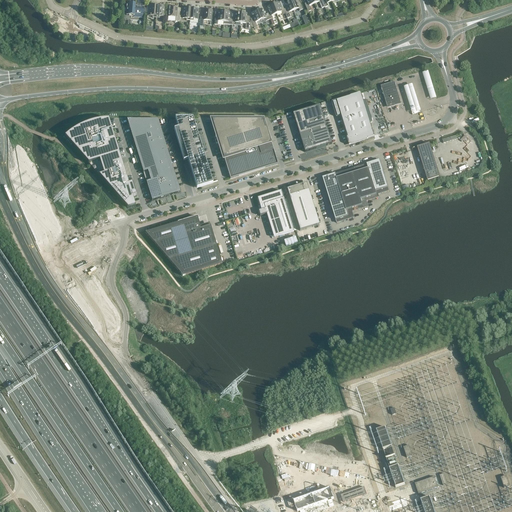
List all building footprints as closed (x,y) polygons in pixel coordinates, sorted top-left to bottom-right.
[(293,0),(291,0),(290,1),(294,11),(298,9),(299,11),(303,10),(300,4),(299,1),(297,1),(296,0),(293,0)] [(306,0),(307,3),(304,4),(308,12),(311,11),(309,6),(314,4),(312,0),(306,0)] [(312,0),(314,4),(319,2),(320,4),(321,9),(324,7),(323,3),(322,1),(321,0),(312,0)] [(286,6),(283,7),(284,10),(285,13),(286,16),(287,19),(291,17),(289,12),(294,11),(290,1),(286,2),(286,3),(285,4),(286,6)] [(276,3),(272,4),(276,14),(281,12),(282,15),(285,13),(284,10),(283,7),(280,9),(278,3),(276,4),(276,3)] [(134,15),(134,18),(143,18),(143,15),(144,7),(135,7),(135,4),(127,4),(127,9),(126,11),(126,15),(134,15)] [(270,13),(267,14),(269,20),(270,20),(272,19),(271,16),(276,14),(272,4),(269,6),(267,7),(270,13)] [(156,18),(157,6),(149,5),(148,16),(153,16),(152,18),(156,18)] [(157,6),(156,18),(159,18),(160,17),(164,17),(165,7),(157,6)] [(169,7),(168,17),(175,17),(175,21),(180,22),(180,18),(180,15),(180,14),(177,14),(177,8),(169,7)] [(180,15),(180,18),(182,18),(182,19),(186,19),(186,21),(190,21),(191,9),(183,8),(182,15),(180,15)] [(191,9),(190,21),(192,21),(193,21),(193,20),(198,20),(199,9),(192,9),(191,9)] [(260,9),(256,11),(260,21),(261,23),(269,20),(267,14),(264,15),(262,9),(260,10),(260,9)] [(212,10),(204,10),(204,18),(200,18),(200,27),(203,27),(204,20),(211,21),(212,10)] [(215,15),(214,25),(218,25),(223,25),(223,24),(223,22),(224,11),(220,11),(220,12),(218,12),(218,13),(217,13),(217,15),(215,15)] [(223,22),(223,24),(232,25),(232,19),(229,19),(229,13),(228,12),(224,11),(223,22)] [(253,13),(251,14),(255,21),(252,23),(254,29),(257,27),(255,23),(260,21),(256,11),(253,12),(253,13)] [(232,19),(232,25),(235,25),(240,26),(240,23),(241,13),(237,13),(236,13),(235,19),(232,19)] [(241,13),(240,23),(246,24),(245,29),(249,29),(249,23),(246,22),(247,14),(245,14),(245,13),(241,13)] [(298,21),(290,24),(292,30),(300,26),(298,21)] [(428,71),(422,73),(430,100),(436,98),(428,71)] [(394,83),(382,87),(388,107),(400,104),(394,83)] [(412,85),(404,88),(412,115),(421,112),(412,85)] [(336,101),(331,102),(336,117),(341,116),(349,144),(374,137),(374,136),(361,93),(336,101)] [(320,105),(293,114),(304,152),(331,144),(320,105)] [(179,130),(174,132),(184,161),(188,160),(197,188),(212,183),(192,119),(175,119),(177,124),(179,130)] [(70,133),(65,137),(78,151),(88,163),(100,159),(104,174),(99,176),(128,209),(135,206),(132,197),(136,196),(132,183),(128,184),(123,168),(115,140),(109,120),(103,120),(97,121),(91,122),(85,124),(80,127),(74,130),(70,133)] [(158,120),(127,120),(152,201),(180,192),(158,120)] [(227,120),(212,120),(217,137),(215,137),(220,137),(222,143),(220,144),(221,148),(223,148),(224,151),(222,152),(224,160),(230,179),(278,164),(267,129),(267,128),(265,128),(262,120),(242,120),(227,120)] [(430,144),(417,147),(427,181),(440,177),(430,144)] [(336,174),(323,178),(337,223),(354,218),(352,212),(368,207),(366,201),(379,198),(378,195),(389,191),(379,161),(367,165),(368,169),(357,172),(342,177),(337,178),(336,174)] [(302,185),(287,189),(300,231),(319,225),(308,190),(304,192),(302,185)] [(281,191),(257,199),(259,206),(261,210),(258,211),(260,216),(271,213),(279,237),(294,232),(281,191)] [(195,218),(145,233),(182,277),(222,265),(210,224),(198,227),(195,218)] [(288,239),(289,245),(298,243),(297,237),(288,239)] [(376,431),(383,450),(392,447),(386,427),(376,431)] [(403,448),(407,458),(413,456),(409,446),(403,448)] [(389,469),(396,488),(405,485),(398,465),(389,469)] [(440,476),(443,486),(448,484),(444,474),(440,476)] [(501,478),(504,489),(510,487),(506,476),(501,478)] [(415,484),(418,494),(438,488),(434,477),(415,484)] [(334,499),(330,488),(294,501),(297,511),(300,511),(316,511),(334,506),(332,500),(334,499)] [(366,495),(364,488),(341,496),(343,503),(366,495)] [(420,500),(424,511),(434,511),(430,497),(420,500)]
